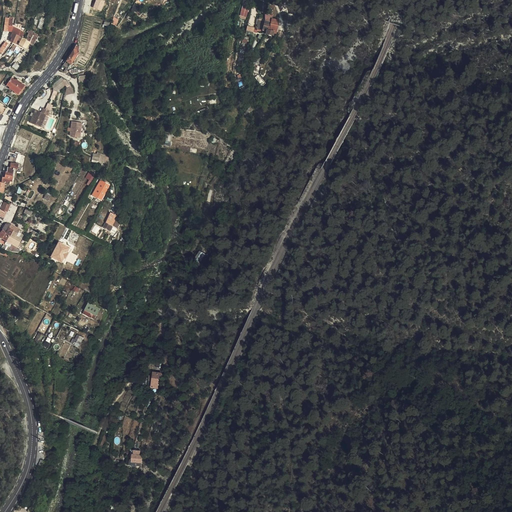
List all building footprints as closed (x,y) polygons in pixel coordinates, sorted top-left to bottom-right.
[(251,0),(244,0),(240,15),(246,17),(251,0)] [(17,41),(25,45),(28,41),(24,39),(25,37),(24,37),(20,35),(22,30),(15,26),(15,25),(11,24),(10,30),(11,31),(10,33),(11,34),(9,36),(8,38),(14,41),(15,37),(17,38),(18,37),(19,37),(17,41)] [(24,39),(28,41),(30,43),(30,42),(31,43),(36,33),(27,28),(26,31),(27,31),(24,37),(25,37),(24,39)] [(71,63),(78,52),(74,49),(70,55),(67,60),(70,63),(71,63)] [(22,83),(12,76),(6,85),(19,94),(28,81),(25,79),(22,83)] [(61,78),(52,85),(52,91),(55,91),(65,83),(61,78)] [(61,78),(65,83),(55,91),(56,93),(65,86),(66,88),(69,87),(67,83),(63,78),(61,78)] [(39,125),(44,114),(44,113),(39,111),(33,109),(28,121),(39,126),(39,125)] [(82,122),(72,121),(70,135),(80,137),(82,122)] [(98,153),(93,153),(92,160),(108,162),(109,154),(98,153)] [(2,181),(5,182),(9,183),(10,180),(12,181),(14,168),(10,167),(8,166),(6,171),(5,171),(4,176),(3,176),(2,181)] [(97,182),(91,194),(96,196),(98,193),(101,195),(103,191),(99,189),(102,185),(97,182)] [(6,211),(10,204),(4,201),(1,208),(3,209),(6,211)] [(5,216),(3,220),(7,222),(7,221),(9,222),(11,221),(17,207),(10,204),(6,211),(7,211),(5,216)] [(103,223),(109,226),(112,221),(111,220),(113,216),(109,213),(103,223)] [(19,229),(9,223),(4,223),(0,229),(7,233),(9,234),(12,228),(18,232),(19,229)] [(16,236),(14,235),(13,236),(10,242),(12,244),(16,247),(19,242),(21,239),(18,237),(20,233),(18,232),(16,236)] [(13,236),(9,234),(7,233),(4,239),(8,241),(10,242),(13,236)] [(7,249),(9,250),(12,244),(10,242),(8,241),(7,243),(3,241),(2,242),(5,243),(6,244),(9,245),(7,249)] [(62,261),(69,247),(58,241),(50,255),(62,261)] [(19,251),(21,250),(20,249),(16,247),(12,244),(9,250),(16,253),(17,252),(18,252),(19,251)] [(86,302),(83,309),(81,312),(92,318),(97,308),(86,302)] [(75,334),(72,339),(71,338),(69,342),(76,346),(81,337),(75,334)] [(136,450),(133,450),(132,455),(134,455),(134,461),(141,462),(141,456),(136,456),(136,450)]
